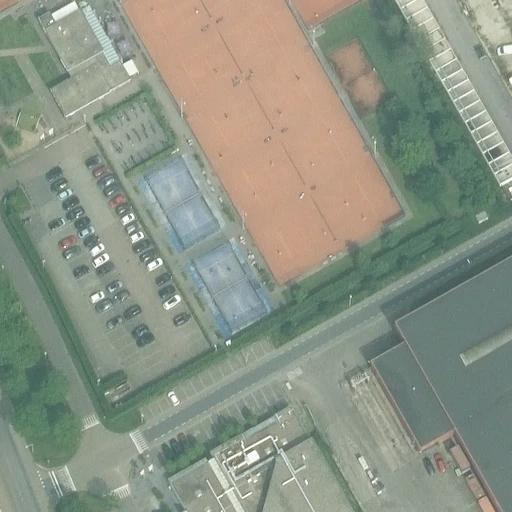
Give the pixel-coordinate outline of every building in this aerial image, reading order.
[(396,0),(394,1),(400,12),(420,0),(396,0)] [(420,0),(400,12),(406,22),(427,10),(420,0)] [(88,9),(44,35),(71,81),(96,67),(103,79),(122,68),(88,9)] [(427,10),(406,22),(412,32),(432,21),(427,10)] [(432,21),(412,32),(417,43),(438,31),(432,21)] [(438,31),(417,43),(423,53),(444,41),(438,31)] [(444,41),(423,53),(429,63),(450,52),(444,41)] [(450,52),(429,63),(435,74),(456,62),(450,52)] [(456,62),(435,74),(441,84),(462,72),(456,62)] [(96,67),(71,81),(49,93),(65,121),(66,120),(66,119),(106,96),(107,97),(109,96),(108,95),(130,82),(122,68),(103,79),(96,67)] [(462,72),(441,84),(447,95),(468,83),(462,72)] [(468,83),(447,95),(452,105),(473,93),(468,83)] [(473,93),(452,105),(458,115),(479,103),(473,93)] [(479,103),(458,115),(464,126),(485,114),(479,103)] [(485,114),(464,126),(470,136),(491,124),(485,114)] [(491,124),(470,136),(476,146),(497,134),(491,124)] [(497,134),(476,146),(482,157),(503,145),(497,134)] [(503,145),(482,157),(488,167),(508,155),(503,145)] [(511,161),(508,155),(488,167),(493,177),(511,166),(511,161)] [(511,166),(493,177),(499,188),(511,180),(511,166)] [(370,369),(419,457),(453,438),(495,511),(511,511),(511,265),(394,333),(403,350),(370,369)] [(348,511),(311,445),(310,445),(290,410),(209,456),(213,463),(207,466),(205,461),(167,483),(183,511),(348,511)]
